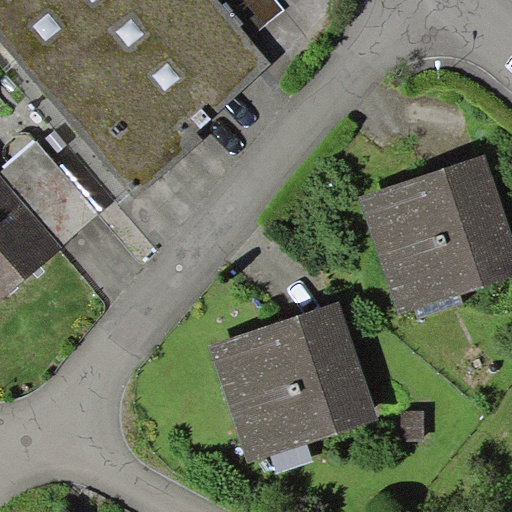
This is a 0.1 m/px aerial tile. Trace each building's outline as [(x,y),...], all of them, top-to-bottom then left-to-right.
[(221,0),(0,0),(0,23),(135,193),(273,62),(221,0)] [(33,152),(0,180),(0,188),(60,257),(96,225),(33,152)] [(511,240),(488,161),(360,199),(397,322),(511,287),(511,240)] [(0,188),(0,309),(60,257),(0,188)] [(346,309),(211,352),(250,475),(385,432),(346,309)]
